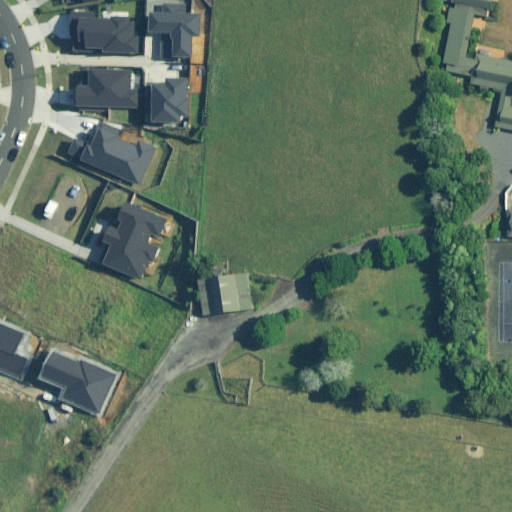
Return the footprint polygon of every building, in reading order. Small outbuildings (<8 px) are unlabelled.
[(511,106),(511,107),(511,106),(511,60),(504,59),(476,54),(475,59),(468,58),(474,27),(484,29),(487,15),(495,17),(498,0),(444,0),(445,1),(453,2),(449,22),(453,23),(444,70),(474,76),(472,84),(504,91),(497,127),(511,129),(511,106)] [(163,13),(152,13),(152,32),(173,32),(172,56),(191,56),(191,34),(199,34),(200,15),(183,15),(183,5),(164,5),(163,13)] [(97,13),(72,13),(72,53),(138,54),(138,20),(97,19),(97,13)] [(77,86),(76,107),(137,108),(137,91),(129,91),(129,72),(90,72),(89,86),(77,86)] [(168,85),(152,85),(151,122),(180,122),(180,114),(187,114),(188,79),(168,79),(168,85)] [(120,131),(99,121),(82,160),(137,184),(153,148),(140,142),(138,147),(117,138),(120,131)] [(164,220),(124,202),(113,228),(111,227),(104,242),(110,245),(103,262),(139,278),(148,257),(151,259),(157,245),(154,244),(164,220)] [(256,309),(251,273),(203,279),(208,316),(256,309)] [(22,334),(0,324),(0,370),(20,379),(27,361),(13,355),(22,334)] [(81,364),(53,351),(41,378),(64,389),(60,398),(97,415),(115,375),(82,361),(81,364)]
